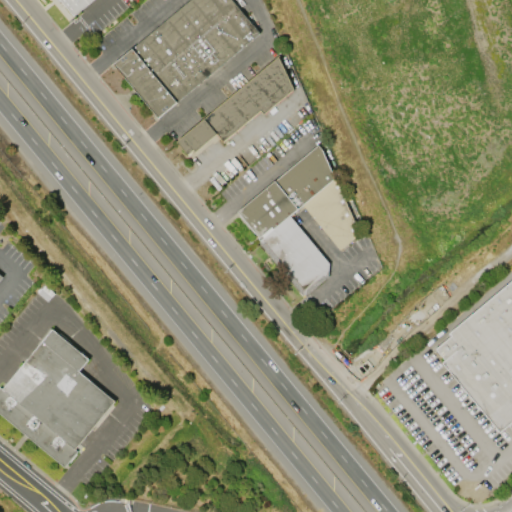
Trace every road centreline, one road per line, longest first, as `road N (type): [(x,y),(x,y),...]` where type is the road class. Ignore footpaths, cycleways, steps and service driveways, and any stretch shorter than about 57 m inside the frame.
road 1 (motorway): [(386,511),(0,45)]
road 2 (motorway): [(0,101),(340,511)]
road 3 (tertiary): [(446,511),(129,137)]
road 4 (tertiary): [(16,0),(129,137)]
